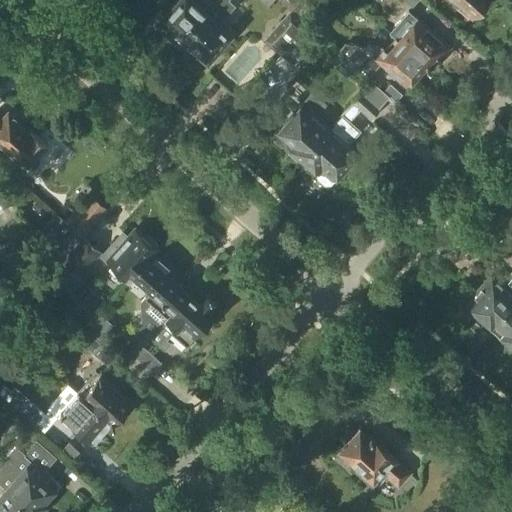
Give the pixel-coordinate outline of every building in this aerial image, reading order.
[(178,40),(180,41),(207,10),(213,3),(210,0),(176,0),(162,18),(171,25),(167,30),(166,34),(171,39),(175,37),(178,40)] [(189,48),(191,46),(207,60),(208,59),(213,60),(217,55),(215,50),(233,30),(222,20),(235,6),(227,0),(215,0),(213,3),(207,10),(180,41),(181,42),(181,41),(189,48)] [(279,0),(291,10),(299,0),(279,0)] [(485,0),(455,0),(473,15),(485,0)] [(312,9),(306,3),(298,12),(304,17),(312,9)] [(390,34),(397,40),(398,39),(425,63),(429,67),(448,46),(416,18),(416,17),(407,9),(398,20),(401,22),(390,34)] [(278,52),(304,23),(290,10),(264,39),(278,52)] [(304,23),(278,52),(296,68),(322,40),(304,23)] [(406,84),(425,63),(398,39),(397,40),(386,52),(380,47),(367,45),(365,48),(344,44),(338,51),(366,76),(379,61),(406,84)] [(246,89),(256,97),(265,87),(255,79),(246,89)] [(280,147),(287,146),(300,158),(328,127),(315,116),(325,104),(312,92),(305,99),(303,102),(293,113),(278,129),(277,128),(272,134),(273,140),(280,147)] [(380,108),(362,92),(351,103),(371,119),(380,108)] [(3,117),(0,114),(0,141),(16,155),(28,165),(33,160),(34,161),(48,145),(30,129),(29,131),(8,112),(3,117)] [(300,158),(316,173),(317,178),(324,184),(329,184),(333,180),(333,179),(356,153),(328,127),(300,158)] [(65,220),(82,236),(106,210),(89,194),(65,220)] [(61,261),(81,238),(55,215),(38,234),(55,249),(42,263),(51,271),(61,261)] [(101,256),(107,262),(106,262),(128,282),(133,275),(152,255),(158,248),(136,229),(128,238),(122,232),(101,256)] [(95,259),(101,253),(82,237),(81,238),(61,261),(79,277),(95,259)] [(136,325),(140,329),(141,327),(152,336),(155,332),(156,332),(169,317),(189,295),(165,274),(169,270),(152,255),(133,275),(151,291),(146,297),(144,296),(139,302),(141,320),(136,325)] [(511,271),(501,284),(492,276),(479,290),(476,291),(473,293),(470,296),(469,299),(468,302),(466,304),(491,326),(511,302),(511,271)] [(169,317),(156,332),(165,341),(172,334),(186,346),(219,310),(212,304),(216,300),(206,292),(197,302),(189,295),(169,317)] [(511,302),(491,326),(511,345),(511,302)] [(135,356),(142,348),(152,336),(141,327),(140,329),(124,347),(135,356)] [(92,336),(84,345),(107,366),(116,357),(101,344),(92,336)] [(135,356),(134,357),(151,371),(159,362),(142,348),(135,356)] [(133,356),(127,363),(145,380),(152,372),(151,371),(134,357),(133,356)] [(81,394),(113,422),(131,402),(99,373),(81,394)] [(0,386),(0,398),(41,435),(49,426),(2,384),(0,386)] [(113,422),(81,394),(77,391),(56,415),(63,422),(65,419),(90,440),(107,421),(111,425),(113,422)] [(366,479),(376,468),(398,487),(411,471),(358,427),(340,448),(360,465),(356,470),(366,479)] [(0,465),(0,484),(31,511),(38,511),(45,504),(43,502),(59,484),(46,471),(45,469),(55,458),(36,442),(24,456),(16,448),(0,465)] [(76,459),(82,453),(69,442),(64,448),(76,459)] [(31,511),(0,484),(0,511),(31,511)]
